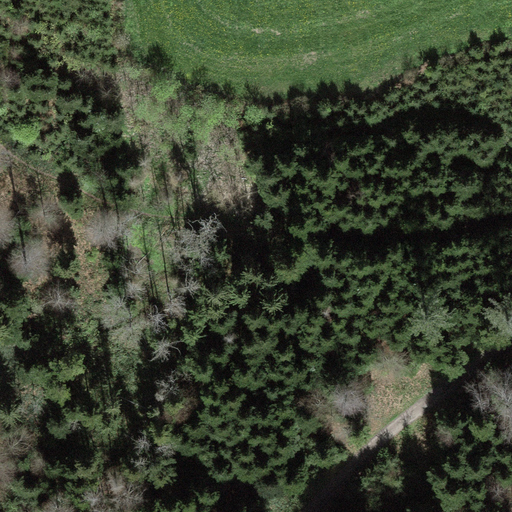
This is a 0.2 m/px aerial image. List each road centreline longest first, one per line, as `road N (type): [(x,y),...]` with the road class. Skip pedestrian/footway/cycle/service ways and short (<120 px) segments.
road 1 (track): [(0,143),(145,211),(294,253),(511,222)]
road 2 (track): [(511,334),(302,511)]
